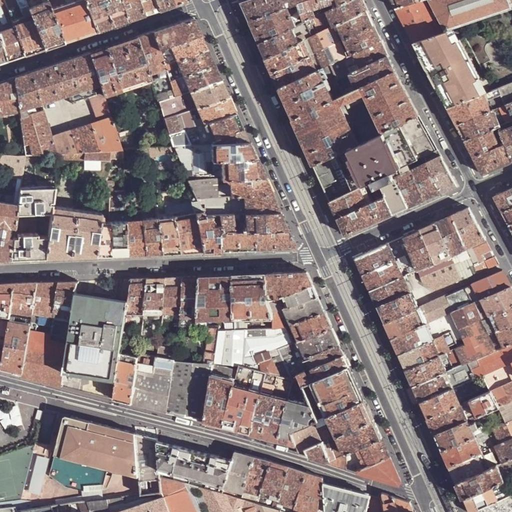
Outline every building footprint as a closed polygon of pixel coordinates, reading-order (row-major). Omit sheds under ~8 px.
[(0,0),(0,24),(1,24),(7,22),(12,19),(4,0),(0,0)] [(4,0),(12,19),(14,26),(25,54),(36,50),(45,47),(28,6),(26,0),(4,0)] [(48,0),(43,0),(28,6),(45,47),(56,43),(64,40),(51,7),(48,0)] [(73,0),(67,2),(51,7),(64,40),(81,35),(82,34),(96,29),(84,0),(73,0)] [(84,0),(96,29),(107,26),(114,23),(122,21),(128,19),(120,0),(84,0)] [(120,0),(128,19),(137,16),(144,13),(139,0),(120,0)] [(139,0),(144,13),(152,11),(158,9),(154,0),(139,0)] [(154,0),(158,9),(172,4),(184,0),(154,0)] [(243,0),(241,1),(250,21),(287,7),(286,2),(290,0),(292,5),(299,3),(298,0),(243,0)] [(298,0),(299,3),(306,21),(307,20),(314,17),(316,16),(313,9),(333,2),(332,0),(298,0)] [(334,7),(328,11),(334,26),(339,24),(369,10),(364,0),(349,0),(340,5),(334,7)] [(392,0),(393,1),(396,8),(421,0),(392,0)] [(424,0),(421,0),(396,8),(406,26),(414,41),(440,33),(424,0)] [(430,0),(424,0),(440,33),(444,31),(430,0)] [(430,0),(444,31),(477,20),(511,8),(511,4),(510,0),(430,0)] [(287,7),(250,21),(256,35),(260,43),(293,27),(297,25),(289,6),(287,7)] [(369,10),(339,24),(345,38),(375,25),(371,15),(369,10)] [(316,16),(314,17),(317,24),(316,24),(320,32),(334,26),(328,11),(316,16)] [(173,24),(153,30),(159,48),(171,43),(202,34),(197,22),(195,17),(173,24)] [(314,17),(307,20),(314,35),(317,34),(318,33),(320,32),(316,24),(317,24),(314,17)] [(297,25),(293,27),(300,42),(305,40),(314,35),(307,20),(306,21),(297,25)] [(440,33),(414,41),(419,52),(424,60),(445,53),(452,50),(484,39),(477,20),(444,31),(440,33)] [(320,32),(318,33),(325,48),(345,38),(339,24),(334,26),(320,32)] [(375,25),(345,38),(352,54),(355,53),(382,40),(378,31),(375,25)] [(3,30),(0,30),(0,38),(8,59),(18,56),(25,54),(14,26),(9,27),(3,30)] [(293,27),(260,43),(264,53),(267,58),(300,42),(293,27)] [(511,28),(484,39),(452,50),(459,68),(459,70),(466,67),(476,64),(489,59),(487,54),(511,44),(511,65),(494,73),(492,68),(458,82),(467,101),(484,94),(511,83),(511,28)] [(144,34),(137,36),(149,73),(157,70),(166,67),(164,64),(159,48),(153,30),(144,34)] [(314,35),(305,40),(311,55),(325,48),(318,33),(317,34),(314,35)] [(202,34),(171,43),(178,59),(209,49),(204,39),(202,34)] [(137,36),(130,38),(144,81),(151,79),(149,73),(137,36)] [(118,42),(107,46),(121,89),(144,81),(130,38),(118,42)] [(345,38),(325,48),(332,64),(352,54),(345,38)] [(300,42),(267,58),(271,68),(273,72),(311,55),(305,40),(300,42)] [(382,40),(355,53),(362,68),(389,55),(385,46),(382,40)] [(171,43),(159,48),(164,64),(178,59),(171,43)] [(511,44),(487,54),(489,59),(491,64),(492,68),(494,73),(511,65),(511,44)] [(98,49),(90,52),(100,83),(104,94),(104,95),(121,89),(107,46),(98,49)] [(325,48),(311,55),(318,70),(321,69),(332,64),(325,48)] [(209,49),(178,59),(184,75),(216,65),(211,54),(209,49)] [(452,50),(445,53),(453,70),(459,68),(452,50)] [(55,63),(45,67),(55,99),(68,94),(94,86),(100,83),(90,52),(73,57),(55,63)] [(352,54),(332,64),(338,79),(351,73),(362,68),(355,53),(352,54)] [(445,53),(424,60),(437,86),(448,108),(467,101),(458,82),(456,78),(453,70),(445,53)] [(311,55),(273,72),(278,83),(280,88),(318,70),(311,55)] [(362,68),(351,73),(357,89),(362,87),(396,71),(392,61),(389,55),(362,68)] [(166,67),(170,79),(176,77),(184,75),(178,59),(164,64),(166,67)] [(332,64),(321,69),(335,100),(338,98),(345,95),(338,79),(332,64)] [(491,64),(477,70),(476,64),(466,67),(469,73),(456,78),(458,82),(492,68),(491,64)] [(216,65),(184,75),(190,90),(223,81),(219,71),(216,65)] [(45,67),(15,77),(19,111),(27,108),(41,103),(55,99),(45,67)] [(166,67),(157,70),(159,76),(151,79),(156,95),(173,90),(170,79),(166,67)] [(318,70),(280,88),(288,106),(294,119),(335,100),(321,69),(318,70)] [(157,70),(149,73),(151,79),(159,76),(157,70)] [(396,71),(362,87),(365,93),(368,99),(377,120),(383,132),(420,115),(407,91),(396,71)] [(351,73),(338,79),(345,95),(357,89),(351,73)] [(184,75),(176,77),(181,93),(190,90),(184,75)] [(0,112),(2,112),(19,111),(15,77),(4,81),(0,81),(0,112)] [(176,77),(170,79),(173,90),(175,95),(181,93),(176,77)] [(223,81),(190,90),(197,106),(230,97),(226,86),(223,81)] [(511,83),(484,94),(491,111),(494,110),(506,105),(511,102),(511,83)] [(94,86),(68,94),(71,103),(91,96),(96,94),(94,86)] [(345,95),(338,98),(341,104),(346,102),(365,93),(362,87),(357,89),(345,95)] [(121,89),(104,95),(106,100),(123,94),(121,89)] [(173,90),(156,95),(158,99),(175,95),(173,90)] [(175,95),(158,99),(163,116),(188,108),(197,106),(190,90),(181,93),(175,95)] [(365,93),(346,102),(349,108),(368,99),(365,93)] [(97,96),(92,98),(99,120),(111,116),(106,100),(104,95),(104,94),(97,96)] [(467,101),(448,108),(454,118),(457,125),(491,111),(484,94),(467,101)] [(230,97),(197,106),(201,117),(203,122),(237,112),(233,102),(230,97)] [(335,100),(294,119),(307,148),(313,161),(314,165),(359,143),(341,104),(338,98),(335,100)] [(41,103),(27,108),(28,114),(43,110),(41,103)] [(511,117),(506,105),(494,110),(500,126),(511,121),(511,117)] [(197,106),(188,108),(191,119),(201,117),(197,106)] [(27,108),(19,111),(20,117),(28,114),(27,108)] [(188,108),(163,116),(168,132),(184,128),(203,122),(201,117),(191,119),(188,108)] [(28,114),(20,117),(23,142),(24,145),(29,145),(33,155),(59,153),(84,152),(109,150),(118,149),(122,149),(120,142),(111,116),(99,120),(52,136),(43,110),(28,114)] [(491,111),(457,125),(462,134),(465,140),(493,129),(498,127),(500,126),(494,110),(491,111)] [(237,112),(203,122),(211,140),(212,140),(244,128),(240,118),(237,112)] [(429,131),(420,115),(383,132),(364,141),(359,143),(314,165),(320,177),(328,195),(331,202),(364,186),(372,182),(372,183),(376,181),(384,198),(385,197),(393,214),(402,210),(409,207),(395,177),(393,172),(409,165),(424,158),(439,151),(429,131)] [(377,120),(358,129),(364,141),(383,132),(377,120)] [(203,122),(184,128),(191,145),(211,143),(213,143),(212,140),(211,140),(203,122)] [(511,126),(500,132),(506,144),(511,156),(511,126)] [(184,128),(168,132),(173,146),(191,145),(184,128)] [(246,132),(244,128),(212,140),(213,143),(250,140),(246,132)] [(493,129),(465,140),(470,150),(474,157),(502,146),(493,129)] [(137,136),(120,142),(122,149),(135,149),(141,148),(137,136)] [(213,143),(211,143),(211,160),(213,161),(220,160),(221,166),(221,178),(230,178),(266,176),(261,166),(253,148),(250,140),(213,143)] [(23,142),(16,143),(16,145),(15,148),(12,150),(9,149),(6,147),(6,144),(0,144),(0,150),(25,151),(24,145),(23,142)] [(191,145),(173,146),(175,151),(188,181),(218,178),(221,178),(221,166),(213,166),(213,161),(211,160),(211,143),(191,145)] [(502,146),(474,157),(483,175),(500,167),(511,161),(511,156),(506,144),(502,146)] [(149,158),(175,151),(173,146),(148,147),(149,158)] [(141,148),(135,149),(136,157),(136,159),(149,158),(148,147),(141,148)] [(118,149),(109,150),(108,159),(118,158),(118,149)] [(135,149),(122,149),(123,158),(136,157),(135,149)] [(109,150),(84,152),(83,160),(108,160),(108,159),(109,150)] [(439,151),(424,158),(427,163),(442,156),(440,154),(439,151)] [(84,152),(59,153),(58,160),(83,160),(84,152)] [(17,156),(0,154),(0,163),(23,166),(25,156),(17,156)] [(442,156),(427,163),(441,193),(450,189),(458,186),(442,156)] [(424,158),(409,165),(411,170),(427,163),(424,158)] [(23,166),(0,163),(0,176),(22,178),(23,166)] [(421,190),(425,200),(434,196),(441,193),(427,163),(411,170),(421,190)] [(409,165),(393,172),(395,177),(411,170),(409,165)] [(411,170),(395,177),(409,207),(416,204),(420,202),(415,193),(421,190),(411,170)] [(266,176),(230,178),(231,184),(231,196),(244,195),(273,194),(268,182),(266,176)] [(218,178),(188,181),(195,198),(219,197),(218,185),(218,178)] [(376,181),(372,183),(380,199),(384,198),(376,181)] [(231,184),(218,185),(219,197),(231,196),(231,184)] [(364,186),(331,202),(336,212),(338,218),(372,203),(364,186)] [(54,187),(20,188),(18,204),(16,214),(28,214),(35,214),(39,213),(42,213),(51,213),(52,207),(54,187)] [(511,188),(510,189),(494,196),(502,211),(511,207),(511,188)] [(421,190),(415,193),(420,202),(425,200),(421,190)] [(124,192),(110,192),(109,193),(109,198),(109,222),(126,222),(124,192)] [(273,194),(244,195),(246,214),(282,212),(276,200),(273,194)] [(219,197),(195,198),(196,201),(201,211),(203,216),(212,216),(221,216),(233,215),(246,214),(244,195),(231,196),(219,197)] [(372,203),(338,218),(343,229),(346,235),(370,224),(393,214),(385,197),(384,198),(380,199),(378,201),(380,205),(375,208),(372,203)] [(18,204),(0,201),(0,259),(10,259),(13,237),(8,237),(9,226),(14,227),(16,214),(18,204)] [(189,203),(193,213),(195,212),(201,211),(196,201),(192,202),(189,203)] [(76,210),(52,207),(51,213),(48,236),(45,258),(60,257),(71,257),(76,210)] [(459,212),(452,215),(466,248),(473,245),(486,239),(469,207),(459,212)] [(511,207),(502,211),(506,219),(509,225),(511,223),(511,207)] [(101,213),(76,210),(71,257),(85,256),(96,256),(100,222),(101,213)] [(195,212),(203,252),(213,251),(220,251),(220,234),(224,233),(222,226),(213,226),(212,216),(203,216),(201,211),(195,212)] [(193,213),(173,216),(180,253),(192,252),(203,252),(195,212),(193,213)] [(282,212),(246,214),(247,232),(255,231),(289,229),(284,218),(282,212)] [(246,214),(233,215),(236,233),(247,232),(246,214)] [(233,215),(221,216),(222,226),(224,233),(236,233),(233,215)] [(452,215),(436,222),(450,255),(466,248),(452,215)] [(173,216),(157,218),(162,253),(172,253),(180,253),(173,216)] [(157,218),(142,220),(146,254),(156,253),(162,253),(157,218)] [(135,220),(126,222),(128,255),(139,254),(146,254),(142,220),(135,220)] [(109,222),(100,222),(96,256),(105,256),(111,255),(109,222)] [(126,222),(109,222),(111,255),(121,255),(128,255),(126,222)] [(427,226),(420,229),(434,263),(450,255),(436,222),(427,226)] [(289,229),(255,231),(256,249),(277,249),(298,248),(294,239),(289,229)] [(411,233),(404,236),(411,253),(418,270),(434,263),(420,229),(411,233)] [(249,250),(256,249),(255,231),(247,232),(236,233),(224,233),(220,234),(220,251),(239,250),(249,250)] [(17,236),(13,237),(10,259),(29,259),(45,258),(48,236),(38,236),(37,233),(36,233),(29,233),(17,234),(17,236)] [(394,240),(389,243),(397,259),(411,253),(404,236),(394,240)] [(486,239),(473,245),(476,252),(480,263),(485,261),(495,256),(490,246),(486,239)] [(371,250),(355,257),(360,268),(363,274),(397,259),(389,243),(371,250)] [(476,252),(473,245),(466,248),(469,255),(476,252)] [(476,252),(469,255),(473,264),(474,266),(480,263),(476,252)] [(411,253),(397,259),(403,276),(418,270),(411,253)] [(495,256),(485,261),(488,268),(499,263),(495,256)] [(397,259),(363,274),(368,285),(371,291),(403,276),(397,259)] [(436,267),(420,273),(423,282),(435,290),(460,279),(457,271),(452,260),(436,267)] [(480,263),(474,266),(477,274),(488,268),(485,261),(480,263)] [(473,264),(457,271),(460,279),(460,280),(476,273),(477,274),(474,266),(473,264)] [(503,271),(473,284),(481,299),(511,286),(507,277),(503,271)] [(267,274),(268,290),(275,292),(277,297),(280,296),(286,294),(314,286),(307,272),(286,273),(267,274)] [(249,274),(234,275),(235,318),(241,318),(254,318),(260,318),(270,318),(274,317),(274,312),(273,312),(268,300),(268,290),(267,274),(249,274)] [(216,276),(201,276),(199,317),(199,319),(207,319),(235,318),(234,275),(216,276)] [(192,277),(184,277),(183,305),(182,313),(182,316),(199,317),(201,276),(192,277)] [(403,276),(371,291),(375,301),(378,306),(410,292),(403,276)] [(174,277),(166,278),(163,311),(182,313),(183,305),(184,277),(174,277)] [(144,313),(148,278),(139,279),(133,279),(129,301),(127,313),(144,314),(144,313)] [(155,278),(148,278),(144,313),(163,312),(163,311),(166,278),(155,278)] [(67,282),(60,282),(55,311),(72,315),(76,293),(78,281),(67,282)] [(47,282),(38,283),(33,312),(54,315),(55,311),(60,282),(47,282)] [(25,283),(16,284),(12,311),(33,314),(33,312),(38,283),(25,283)] [(5,284),(0,284),(0,316),(10,318),(12,311),(16,284),(5,284)] [(473,284),(445,296),(451,312),(474,302),(481,299),(473,284)] [(314,286),(286,294),(291,306),(318,296),(315,288),(314,286)] [(511,304),(511,286),(481,299),(488,315),(511,304)] [(275,292),(268,290),(268,300),(277,297),(275,292)] [(410,292),(378,306),(382,317),(385,322),(417,308),(410,292)] [(67,349),(63,373),(100,379),(112,298),(94,296),(76,293),(72,315),(67,349)] [(285,308),(291,306),(286,294),(280,296),(285,308)] [(277,297),(268,300),(273,312),(274,312),(277,310),(285,308),(280,296),(277,297)] [(321,302),(318,296),(291,306),(285,308),(292,324),(325,312),(321,302)] [(445,296),(418,308),(425,324),(435,320),(451,312),(445,296)] [(112,298),(100,379),(117,382),(121,352),(124,338),(127,313),(129,301),(120,299),(112,298)] [(481,299),(474,302),(481,318),(488,315),(481,299)] [(474,302),(451,312),(458,328),(481,318),(474,302)] [(511,304),(488,315),(496,331),(511,323),(511,304)] [(277,310),(285,327),(292,324),(285,308),(277,310)] [(417,308),(385,322),(389,333),(392,338),(425,324),(418,308),(417,308)] [(274,312),(274,317),(274,328),(285,327),(277,310),(274,312)] [(33,314),(12,311),(10,318),(10,322),(31,326),(33,314)] [(72,315),(55,311),(54,315),(49,345),(67,349),(72,315)] [(54,315),(33,312),(33,314),(31,326),(28,341),(49,345),(54,315)] [(325,312),(292,324),(300,341),(332,328),(328,317),(325,312)] [(451,312),(435,320),(442,335),(450,332),(458,328),(451,312)] [(488,315),(481,318),(488,334),(496,331),(488,315)] [(0,344),(6,346),(10,322),(10,318),(0,316),(0,344)] [(199,317),(182,316),(180,327),(199,327),(199,319),(199,317)] [(254,318),(241,318),(241,330),(254,329),(254,318)] [(270,318),(260,318),(260,329),(270,329),(270,318)] [(481,318),(458,328),(465,343),(465,344),(488,334),(481,318)] [(435,320),(425,324),(432,339),(442,335),(435,320)] [(31,326),(10,322),(6,346),(5,352),(2,369),(14,372),(22,375),(28,341),(31,326)] [(511,323),(496,331),(503,347),(511,342),(511,323)] [(300,341),(292,324),(285,327),(274,328),(270,329),(260,329),(254,329),(241,330),(235,330),(219,331),(214,363),(239,366),(266,373),(292,380),(279,349),(292,344),(300,341)] [(425,324),(392,338),(396,349),(399,354),(432,339),(425,324)] [(219,327),(209,327),(204,363),(214,363),(219,331),(219,327)] [(332,328),(300,341),(307,357),(340,344),(335,333),(332,328)] [(458,328),(450,332),(457,347),(465,343),(458,328)] [(496,331),(488,334),(496,350),(503,347),(496,331)] [(465,343),(457,347),(457,348),(455,349),(462,365),(468,362),(496,350),(488,334),(465,344),(465,343)] [(442,335),(432,339),(439,356),(446,353),(449,351),(442,335)] [(432,339),(399,354),(404,364),(406,370),(439,356),(432,339)] [(49,345),(28,341),(22,375),(22,376),(33,379),(43,382),(49,345)] [(300,341),(292,344),(299,360),(307,357),(300,341)] [(511,361),(511,342),(503,347),(496,350),(468,362),(475,378),(478,377),(482,375),(511,362),(511,361)] [(299,360),(292,344),(279,349),(292,380),(294,380),(301,382),(298,374),(293,363),(299,360)] [(340,344),(307,357),(312,368),(344,355),(341,346),(340,344)] [(67,349),(49,345),(43,382),(61,386),(63,373),(67,349)] [(462,365),(455,349),(449,351),(446,353),(453,369),(462,365)] [(176,353),(158,350),(157,357),(175,359),(176,353)] [(138,362),(138,356),(121,352),(117,382),(114,399),(125,402),(132,403),(138,362)] [(157,357),(139,353),(138,356),(138,362),(155,366),(157,357)] [(446,353),(439,356),(446,372),(453,369),(446,353)] [(345,356),(344,355),(312,368),(315,376),(309,379),(305,371),(298,374),(301,382),(303,386),(312,382),(350,366),(345,356)] [(439,356),(406,370),(411,380),(413,386),(446,372),(439,356)] [(138,362),(132,403),(151,408),(167,412),(175,361),(175,359),(157,357),(155,366),(138,362)] [(299,360),(293,363),(298,374),(305,371),(312,368),(307,357),(299,360)] [(175,361),(167,412),(187,417),(205,422),(212,375),(214,365),(214,363),(204,363),(175,361)] [(453,369),(446,372),(454,387),(474,379),(475,378),(468,362),(462,365),(453,369)] [(511,362),(482,375),(491,390),(511,381),(511,362)] [(214,365),(212,375),(235,381),(237,371),(214,365)] [(235,381),(234,385),(262,392),(266,373),(239,366),(237,371),(235,381)] [(350,366),(312,382),(327,416),(328,416),(365,400),(351,369),(350,366)] [(312,368),(305,371),(309,379),(315,376),(312,368)] [(446,372),(413,386),(418,396),(420,402),(454,387),(446,372)] [(292,380),(266,373),(262,392),(289,399),(294,380),(292,380)] [(235,381),(212,375),(205,422),(216,424),(224,426),(234,385),(235,381)] [(482,375),(478,377),(486,392),(491,390),(482,375)] [(474,379),(454,387),(458,398),(478,389),(474,379)] [(294,380),(289,399),(312,406),(303,386),(301,382),(294,380)] [(511,381),(491,390),(499,406),(511,400),(511,381)] [(312,382),(303,386),(312,406),(318,420),(323,418),(327,416),(312,382)] [(262,392),(234,385),(224,426),(239,430),(251,433),(262,392)] [(454,387),(420,402),(425,412),(428,418),(461,404),(458,398),(454,387)] [(486,392),(468,400),(475,416),(491,409),(499,406),(491,390),(486,392)] [(289,399),(262,392),(251,433),(267,437),(279,440),(289,399)] [(289,399),(279,440),(289,443),(296,445),(297,445),(293,431),(313,422),(318,420),(312,406),(289,399)] [(365,400),(328,416),(332,424),(337,436),(374,420),(368,408),(365,400)] [(511,400),(499,406),(506,422),(511,419),(511,400)] [(461,404),(428,418),(429,422),(433,430),(435,434),(468,419),(461,404)] [(499,406),(491,409),(498,425),(506,422),(499,406)] [(327,416),(323,418),(327,426),(332,424),(328,416),(327,416)] [(138,436),(69,418),(66,425),(62,424),(48,478),(60,485),(64,479),(86,485),(87,492),(103,490),(108,471),(140,477),(138,436)] [(318,420),(313,422),(322,442),(327,440),(333,437),(327,426),(323,418),(318,420)] [(468,419),(435,434),(439,444),(442,449),(475,435),(473,430),(470,424),(468,419)] [(374,420),(337,436),(342,446),(345,454),(346,453),(357,449),(382,438),(376,426),(374,420)] [(305,455),(309,456),(307,448),(322,442),(313,422),(293,431),(297,445),(296,445),(299,453),(305,455)] [(498,425),(493,427),(495,433),(500,443),(511,438),(511,433),(506,422),(498,425)] [(157,438),(137,433),(138,436),(140,477),(141,494),(161,492),(160,476),(157,440),(157,438)] [(500,443),(495,433),(490,436),(494,446),(496,445),(500,443)] [(475,435),(442,449),(446,458),(449,465),(450,465),(482,451),(475,435)] [(327,440),(332,451),(338,448),(333,437),(327,440)] [(382,438),(357,449),(365,467),(390,457),(385,445),(382,438)] [(499,451),(504,461),(511,457),(511,438),(500,443),(496,445),(499,451)] [(175,445),(157,440),(160,476),(184,482),(200,486),(223,493),(225,487),(233,460),(232,459),(217,456),(200,451),(196,450),(175,445)] [(307,448),(309,456),(318,460),(326,462),(335,458),(333,451),(332,451),(327,440),(322,442),(307,448)] [(455,476),(457,481),(499,463),(494,453),(499,451),(496,445),(494,446),(489,448),(490,452),(485,455),(483,451),(482,451),(450,465),(455,476)] [(333,451),(335,458),(345,454),(342,446),(338,448),(332,451),(333,451)] [(347,468),(347,469),(357,473),(358,472),(358,470),(365,467),(357,449),(346,453),(347,468)] [(243,453),(235,450),(232,459),(233,460),(225,487),(236,490),(244,492),(245,489),(255,456),(243,453)] [(335,458),(326,462),(343,468),(347,469),(347,468),(346,453),(345,454),(335,458)] [(261,458),(255,456),(245,489),(254,492),(262,494),(272,460),(261,458)] [(394,467),(390,457),(365,467),(358,470),(358,472),(380,479),(399,485),(401,482),(394,467)] [(511,457),(504,461),(499,463),(505,479),(511,475),(511,457)] [(279,463),(272,460),(262,494),(276,498),(280,499),(290,466),(279,463)] [(462,491),(464,497),(505,479),(499,463),(457,481),(462,491)] [(297,468),(290,466),(280,499),(279,501),(295,506),(307,471),(297,468)] [(313,474),(307,471),(295,506),(301,507),(299,511),(318,511),(320,496),(325,496),(324,483),(323,482),(323,477),(313,474)] [(468,506),(471,511),(511,493),(511,475),(505,479),(464,497),(468,506)] [(197,511),(184,482),(160,476),(161,492),(163,498),(168,511),(197,511)] [(65,488),(82,493),(87,492),(86,485),(64,479),(60,485),(65,488)] [(366,511),(371,495),(324,483),(325,496),(326,510),(334,511),(366,511)] [(223,493),(200,486),(211,511),(235,511),(234,509),(243,504),(246,511),(283,511),(286,511),(277,508),(273,507),(259,503),(251,501),(234,496),(223,493)] [(236,490),(225,487),(223,493),(234,496),(236,490)] [(141,494),(107,498),(109,507),(91,510),(91,511),(120,511),(163,498),(161,492),(141,494)] [(262,494),(254,492),(251,501),(259,503),(262,494)] [(394,496),(382,492),(380,493),(379,495),(379,497),(382,497),(385,511),(410,511),(414,510),(410,501),(394,496)] [(381,511),(379,497),(371,495),(366,511),(381,511)] [(107,498),(87,501),(91,510),(109,507),(107,498)] [(168,511),(163,498),(120,511),(168,511)] [(87,501),(79,502),(82,511),(91,511),(91,510),(87,501)]
